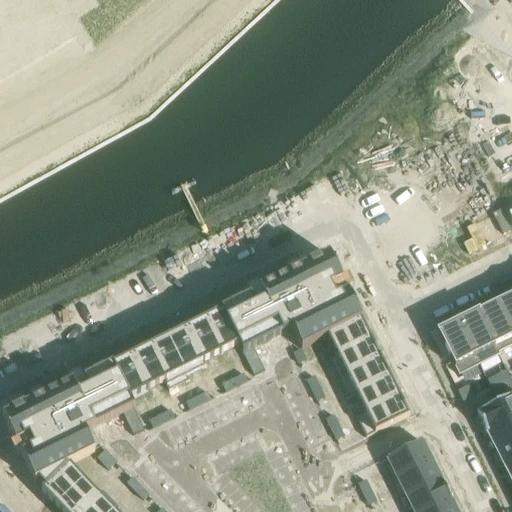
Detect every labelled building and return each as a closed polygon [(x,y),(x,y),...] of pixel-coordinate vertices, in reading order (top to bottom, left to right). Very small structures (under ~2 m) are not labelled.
[(250,299),(220,314),(221,315),(238,349),(243,359),(244,358),(254,379),(264,373),(254,352),(291,333),(301,353),(327,340),(326,339),(360,322),(347,295),(340,298),(335,288),(342,285),(328,257),(299,272),(288,277),(259,292),(263,299),(252,305),(250,299)] [(511,297),(496,306),(511,338),(511,297)] [(511,338),(496,306),(478,314),(499,355),(511,348),(511,338)] [(478,314),(458,325),(479,367),(500,357),(499,355),(478,314)] [(221,315),(203,323),(220,358),(238,349),(221,315)] [(360,322),(326,339),(327,340),(336,358),(370,341),(360,322)] [(203,323),(185,332),(202,367),(220,358),(203,323)] [(458,325),(437,335),(459,378),(479,367),(458,325)] [(185,332),(167,341),(186,380),(204,371),(202,367),(185,332)] [(167,341),(149,351),(166,385),(170,393),(188,384),(186,380),(167,341)] [(336,358),(327,362),(337,382),(380,360),(370,341),(336,358)] [(149,351),(130,360),(147,394),(166,385),(149,351)] [(300,353),(293,356),(299,367),(306,363),(300,353)] [(130,360),(113,368),(132,407),(149,398),(147,394),(130,360)] [(380,360),(337,382),(346,401),(355,397),(389,380),(380,360)] [(31,405),(2,420),(16,447),(23,444),(28,454),(21,457),(21,458),(35,485),(37,484),(44,491),(45,491),(70,467),(94,455),(85,436),(123,417),(133,439),(144,433),(133,412),(134,411),(132,407),(113,368),(112,367),(83,382),(86,388),(75,393),(71,385),(42,400),(32,405),(31,405)] [(244,377),(233,383),(236,390),(247,384),(244,377)] [(314,380),(307,383),(312,394),(319,391),(314,380)] [(389,380),(355,397),(365,416),(399,399),(389,380)] [(233,383),(222,388),(226,395),(236,390),(233,383)] [(503,388),(494,393),(500,404),(508,399),(503,388)] [(319,391),(312,394),(317,404),(324,401),(319,391)] [(494,393),(485,397),(491,408),(500,404),(494,393)] [(207,395),(196,401),(200,408),(211,403),(207,395)] [(477,415),(486,433),(511,420),(511,397),(508,399),(500,404),(491,408),(477,415)] [(365,416),(356,420),(366,440),(409,419),(399,399),(365,416)] [(196,401),(186,406),(189,413),(200,408),(196,401)] [(171,414),(160,419),(163,426),(174,421),(171,414)] [(333,418),(326,422),(331,433),(338,429),(333,418)] [(160,419),(149,424),(153,431),(163,426),(160,419)] [(511,420),(486,433),(495,452),(511,443),(511,420)] [(338,429),(331,433),(336,443),(343,440),(338,429)] [(511,443),(495,452),(505,472),(511,468),(511,443)] [(421,444),(387,461),(397,481),(431,464),(421,444)] [(106,453),(97,461),(103,467),(111,458),(106,453)] [(111,458),(103,467),(108,473),(117,464),(111,458)] [(431,464),(397,481),(407,501),(441,483),(431,464)] [(44,491),(41,493),(57,510),(84,483),(70,467),(45,491),(44,491)] [(132,480),(127,486),(135,494),(140,489),(132,480)] [(84,483),(57,510),(59,511),(85,511),(100,498),(84,483)] [(365,483),(358,487),(364,498),(371,494),(365,483)] [(441,483),(407,501),(412,511),(432,511),(451,503),(441,483)] [(140,489),(135,494),(143,503),(149,497),(140,489)] [(371,494),(364,498),(369,508),(376,505),(371,494)] [(100,498),(85,511),(116,511),(118,511),(103,495),(100,498)] [(455,511),(451,503),(432,511),(455,511)]
